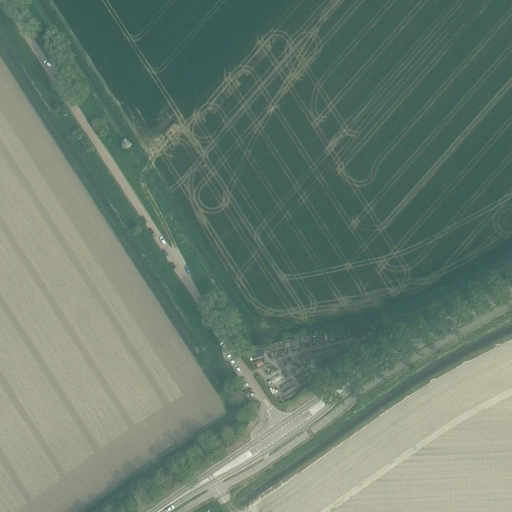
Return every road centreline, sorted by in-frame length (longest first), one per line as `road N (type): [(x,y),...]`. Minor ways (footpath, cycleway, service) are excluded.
road 1 (unclassified): [(279,425),(4,0)]
road 2 (secondary): [(372,367),(511,287)]
road 3 (secondary): [(171,502),(287,436)]
road 4 (secondary): [(279,425),(171,502)]
